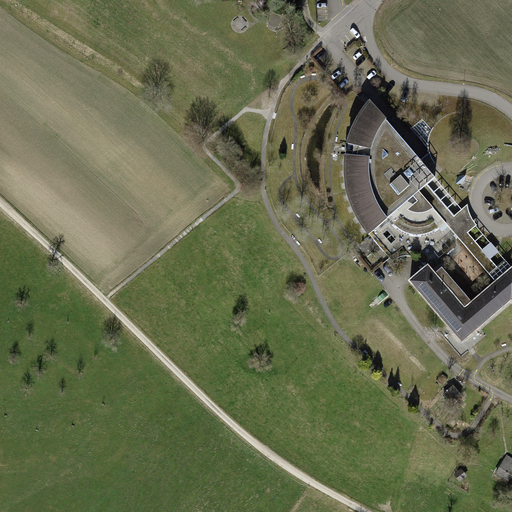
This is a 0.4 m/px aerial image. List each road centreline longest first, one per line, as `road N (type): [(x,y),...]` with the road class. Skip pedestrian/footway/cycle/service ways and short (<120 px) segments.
road 1 (track): [(0,203),(248,438),(363,511)]
road 2 (residential): [(511,111),(482,96),(406,83),(383,67),(358,13),(374,0)]
